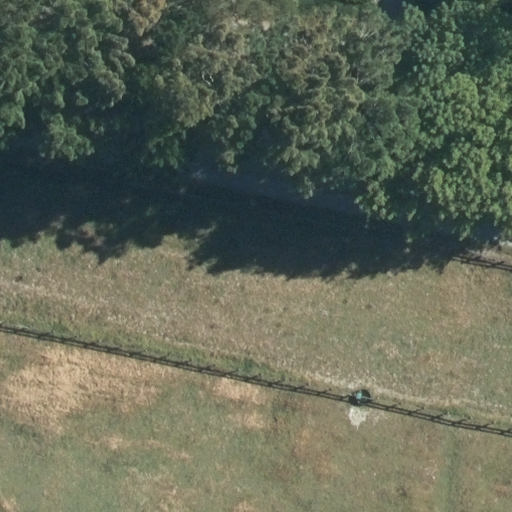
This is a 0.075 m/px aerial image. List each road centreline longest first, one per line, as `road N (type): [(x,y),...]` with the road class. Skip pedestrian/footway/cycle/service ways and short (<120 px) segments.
road 1 (unknown): [(511,159),(0,51)]
road 2 (unknown): [(511,268),(0,172)]
